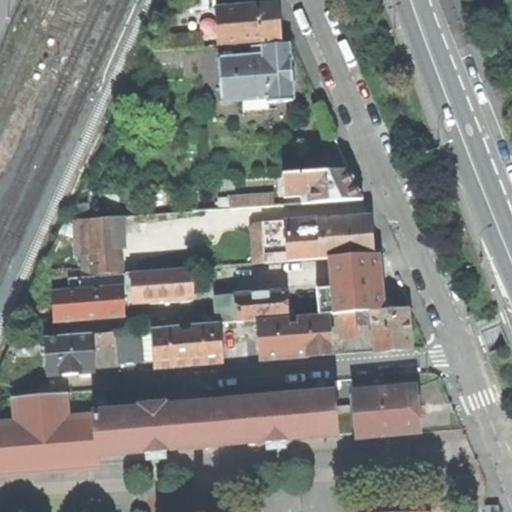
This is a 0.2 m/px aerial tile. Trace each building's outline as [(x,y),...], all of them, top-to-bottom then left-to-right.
[(184,0),(182,10),(211,10),(210,0),(184,0)] [(217,10),(219,45),(280,41),(278,22),(277,6),(217,10)] [(201,48),(200,37),(161,40),(155,52),(178,50),(201,48)] [(219,59),(221,102),(266,99),(266,103),(292,102),(291,85),(294,85),(293,73),(292,61),(290,61),(289,45),(253,47),(253,58),(219,59)] [(178,50),(155,52),(147,67),(178,64),(178,50)] [(307,140),(309,174),(349,171),(334,138),(307,140)] [(284,176),(285,198),(303,196),(303,205),(362,201),(354,183),(349,171),(309,174),(284,176)] [(230,199),(231,210),(270,208),(270,196),(230,199)] [(75,221),(90,220),(90,205),(75,206),(69,221),(75,221)] [(76,235),(90,234),(92,260),(82,260),(83,277),(122,274),(119,233),(125,232),(124,217),(90,220),(75,221),(76,235)] [(319,226),(321,260),(328,259),(372,256),(371,237),(370,218),(319,222),(319,226)] [(264,263),(321,260),(319,226),(305,226),(305,220),(285,221),(285,222),(286,246),(263,248),(264,263)] [(252,265),(264,263),(263,248),(286,246),(285,222),(254,224),(250,229),(252,265)] [(333,315),(339,314),(373,312),(383,311),(381,286),(379,255),(372,256),(328,259),(331,288),(333,315)] [(131,274),(133,306),(193,301),(191,269),(131,274)] [(48,293),(50,320),(125,315),(124,288),(48,293)] [(316,289),(318,316),(328,315),(333,315),(331,288),(316,289)] [(236,296),(238,323),(258,321),(287,319),(289,319),(288,304),(287,292),(236,296)] [(220,324),(238,323),(236,296),(216,298),(218,324),(220,324)] [(374,324),(376,351),(410,349),(408,330),(407,309),(383,311),(373,312),(374,324)] [(339,314),(340,339),(359,334),(359,325),(374,324),(373,312),(339,314)] [(258,321),(262,361),(291,358),(331,355),(328,315),(318,316),(298,317),(299,325),(288,326),(287,319),(258,321)] [(32,324),(33,337),(49,336),(48,323),(32,324)] [(151,330),(154,370),(190,367),(223,364),(220,324),(218,324),(151,330)] [(140,330),(115,333),(116,343),(118,365),(144,363),(140,330)] [(115,333),(91,335),(92,346),(116,343),(115,333)] [(45,339),(48,377),(74,374),(94,372),(92,346),(91,335),(45,339)] [(204,381),(139,386),(141,409),(164,407),(164,409),(206,406),(204,381)] [(355,393),(359,438),(419,433),(417,409),(415,388),(355,393)] [(98,455),(94,455),(93,433),(91,416),(67,418),(65,394),(13,398),(15,422),(0,423),(0,476),(99,468),(98,455)] [(210,405),(214,445),(266,441),(266,443),(287,442),(287,439),(339,435),(336,407),(335,395),(210,405)] [(110,400),(110,407),(91,408),(91,416),(124,413),(123,399),(110,400)] [(93,433),(94,455),(98,455),(145,451),(145,454),(167,452),(166,449),(214,445),(210,405),(206,406),(164,409),(164,407),(141,409),(141,412),(124,413),(91,416),(93,433)] [(351,406),(336,407),(339,435),(353,434),(351,406)]
